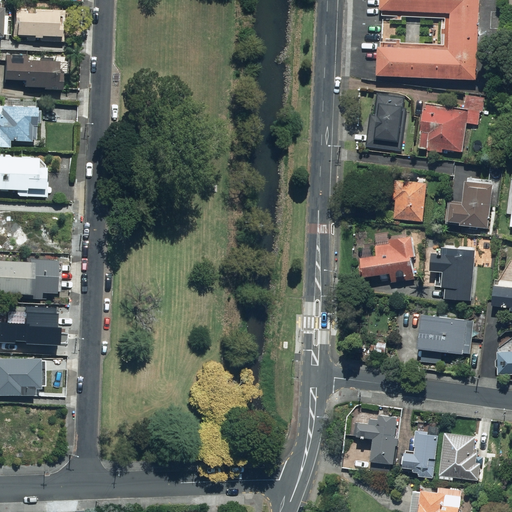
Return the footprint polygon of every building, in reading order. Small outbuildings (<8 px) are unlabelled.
[(382,0),(382,11),(453,14),(452,47),(381,44),(380,74),(480,78),(482,0),(382,0)] [(45,34),(66,35),(67,9),(16,5),(15,16),(20,16),(19,32),(36,33),(36,37),(45,38),(45,34)] [(30,57),(30,53),(6,52),(5,78),(28,79),(28,89),(66,90),(68,63),(56,63),(56,58),(30,57)] [(376,114),(371,113),(368,147),(404,150),(409,94),(378,91),(376,114)] [(447,152),(447,148),(464,149),(466,123),(478,124),(480,106),(425,102),(422,146),(430,147),(430,151),(447,152)] [(0,145),(12,146),(12,140),(41,142),(43,107),(0,104),(0,145)] [(0,193),(48,196),(50,156),(0,153),(0,193)] [(398,181),(396,217),(427,220),(429,183),(398,181)] [(454,203),(453,221),(464,221),(464,226),(491,227),(492,185),(466,184),(465,203),(454,203)] [(377,255),(365,257),(367,277),(380,275),(381,284),(420,279),(415,235),(392,237),(393,243),(376,245),(377,255)] [(43,244),(42,252),(69,253),(70,246),(43,244)] [(445,252),(434,252),(433,269),(447,270),(446,287),(450,287),(449,299),(474,300),(476,249),(445,248),(445,252)] [(33,299),(43,299),(44,290),(60,291),(62,259),(35,257),(35,261),(0,258),(0,292),(33,294),(33,299)] [(511,285),(495,285),(495,304),(511,305),(511,285)] [(0,319),(0,339),(58,341),(59,309),(24,308),(24,320),(0,319)] [(426,313),(422,349),(472,354),(476,318),(426,313)] [(511,373),(511,344),(502,345),(502,374),(511,373)] [(0,393),(37,394),(37,387),(43,387),(43,358),(0,357),(0,393)] [(0,449),(28,449),(28,441),(37,441),(38,426),(43,426),(43,409),(0,408),(0,449)] [(383,422),(362,420),(361,435),(377,436),(375,460),(397,461),(400,417),(384,415),(383,422)] [(406,449),(405,464),(421,465),(420,474),(437,476),(441,430),(420,428),(418,450),(406,449)] [(476,450),(478,432),(445,429),(441,475),(484,479),(485,461),(479,460),(480,451),(476,450)] [(440,491),(415,489),(413,511),(462,511),(464,487),(441,486),(440,491)]
